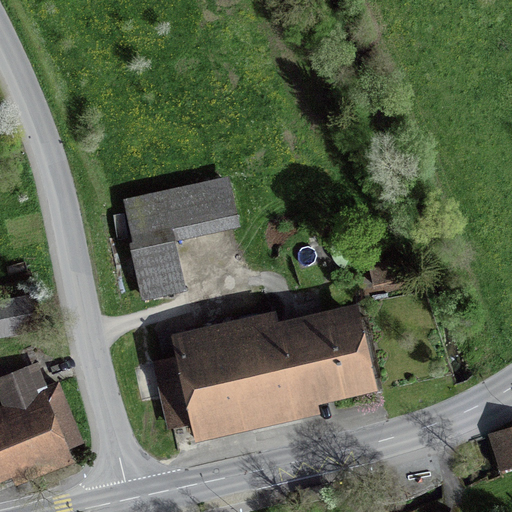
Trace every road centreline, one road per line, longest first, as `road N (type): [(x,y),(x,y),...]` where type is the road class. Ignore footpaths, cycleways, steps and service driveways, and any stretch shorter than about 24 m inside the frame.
road 1 (residential): [(0,36),(49,154),(129,502)]
road 2 (primary): [(129,502),(401,435),(511,389)]
